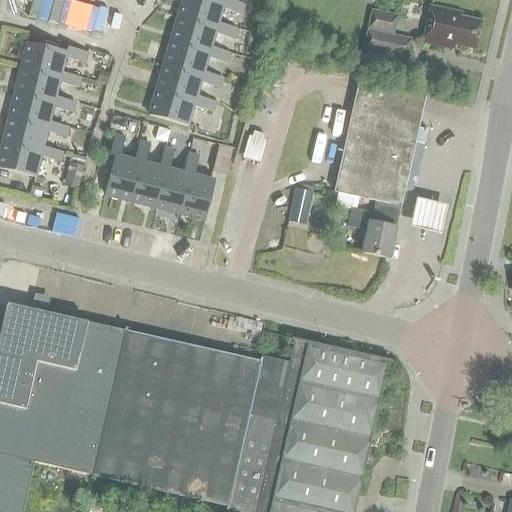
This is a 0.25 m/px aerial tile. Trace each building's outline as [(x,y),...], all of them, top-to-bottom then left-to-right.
[(183,0),(179,13),(178,18),(217,29),(218,25),(222,10),(241,16),(244,7),(230,2),(230,0),(183,0)] [(453,45),(474,50),(480,22),(459,18),(460,14),(429,7),(422,43),(452,49),(453,45)] [(366,31),(362,53),(364,53),(395,60),(405,62),(410,40),(392,37),(397,16),(371,11),(366,31)] [(237,31),(218,25),(217,29),(178,18),(171,41),(209,53),(210,49),(215,35),(234,40),(237,31)] [(229,55),(210,49),(209,53),(171,41),(163,66),(202,77),(203,73),(207,59),(226,65),(229,55)] [(27,44),(21,65),(20,69),(59,78),(60,74),(63,59),(83,64),(85,54),(65,49),(64,53),(27,44)] [(222,79),(203,73),(202,77),(163,66),(156,90),(195,101),(196,98),(195,97),(200,83),(219,89),(222,79)] [(79,78),(60,74),(59,78),(20,69),(14,93),(53,102),(54,98),(57,84),(77,88),(79,78)] [(373,202),(399,207),(424,96),(391,89),(390,88),(390,89),(357,82),(332,192),(373,202)] [(214,103),(196,98),(195,101),(156,90),(148,117),(186,128),(192,107),(211,113),(214,103)] [(73,103),(54,98),(53,102),(14,93),(8,117),(46,127),(47,123),(51,108),(71,113),(73,103)] [(67,128),(47,123),(46,127),(8,117),(2,142),(41,152),(42,148),(41,148),(45,133),(64,138),(67,128)] [(103,195),(122,200),(126,201),(136,162),(132,161),(117,157),(122,138),(113,135),(108,156),(112,157),(103,195)] [(61,152),(42,148),(41,152),(2,142),(0,150),(0,169),(34,178),(39,158),(58,162),(61,152)] [(137,142),(132,161),(136,162),(126,201),(151,207),(161,169),(156,167),(156,168),(142,164),(147,144),(137,142)] [(161,148),(156,167),(161,169),(151,207),(176,214),(186,175),(181,174),(166,170),(171,151),(161,148)] [(217,148),(212,169),(223,172),(228,150),(217,148)] [(62,187),(76,190),(84,158),(70,154),(68,163),(62,187)] [(186,155),(181,174),(186,175),(176,214),(203,221),(212,182),(191,177),(196,158),(186,155)] [(294,190),(286,222),(297,225),(302,205),(308,206),(311,194),(294,190)] [(445,206),(415,198),(408,227),(439,234),(445,206)] [(371,213),(350,209),(345,227),(364,231),(360,252),(359,252),(359,253),(388,259),(399,207),(373,202),(371,213)] [(123,330),(122,333),(5,306),(0,325),(0,511),(20,511),(32,464),(89,477),(89,480),(90,480),(91,477),(225,508),(224,511),(226,511),(226,509),(240,511),(352,511),(387,363),(390,364),(390,362),(290,339),(289,341),(292,342),(286,370),(259,364),(260,361),(258,361),(257,364),(124,333),(125,330),(123,330)]
